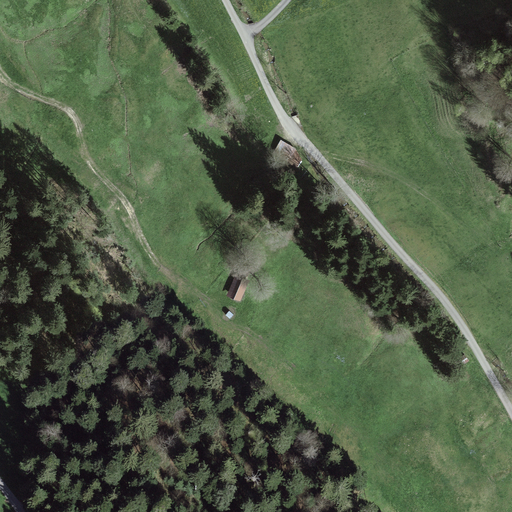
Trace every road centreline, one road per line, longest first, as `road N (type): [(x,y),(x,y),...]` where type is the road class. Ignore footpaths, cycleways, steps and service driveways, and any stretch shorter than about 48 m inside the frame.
road 1 (unclassified): [(225,0),(287,123),(450,308),(511,413)]
road 2 (track): [(213,303),(154,260),(122,196),(87,159),(70,112),(0,72)]
